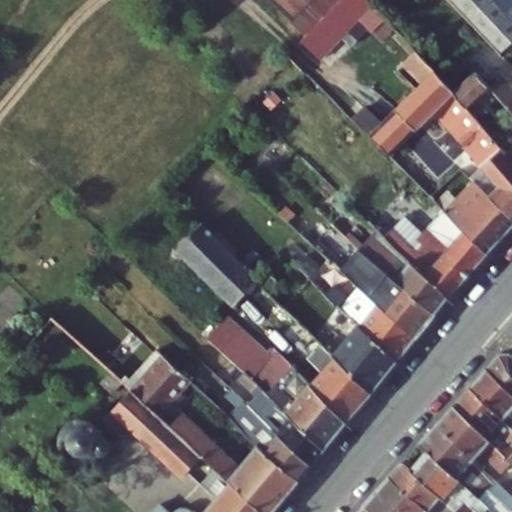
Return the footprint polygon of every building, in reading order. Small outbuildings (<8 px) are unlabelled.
[(316,0),(272,0),(294,23),(316,0)] [(314,44),(356,0),(316,0),(294,23),(314,44)] [(329,63),(379,12),(367,0),(356,0),(311,47),(329,63)] [(459,0),(498,42),(510,54),(511,52),(511,12),(501,0),(459,0)] [(511,0),(501,0),(511,12),(511,0)] [(441,120),(490,176),(481,185),(511,217),(511,162),(510,160),(469,114),(456,99),(421,60),(409,73),(427,94),(382,142),(401,160),(441,120)] [(496,90),(483,75),(456,99),(469,114),(496,90)] [(511,84),(509,81),(498,92),(506,100),(511,107),(511,84)] [(511,235),(511,217),(481,185),(452,214),(492,257),(511,235)] [(492,257),(452,214),(431,236),(414,219),(391,243),(408,260),(453,304),(492,257)] [(240,312),(263,286),(205,230),(182,255),(240,312)] [(440,319),(453,304),(408,260),(391,243),(374,261),(440,319)] [(364,288),(377,300),(422,341),(440,319),(374,261),(365,253),(347,273),(364,288)] [(316,283),(299,266),(272,295),(289,312),(316,283)] [(344,309),(364,327),(403,364),(422,341),(377,300),(364,288),(344,309)] [(264,394),(328,454),(339,440),(350,428),(315,392),(244,316),(215,347),(230,362),(249,380),(264,394)] [(403,364),(364,327),(336,357),(376,396),(403,364)] [(308,351),(331,373),(315,392),(350,428),(376,396),(336,357),(314,335),(307,342),(312,346),(308,351)] [(511,357),(504,358),(492,371),(511,391),(511,357)] [(220,472),(262,511),(279,511),(301,487),(261,450),(243,470),(178,409),(194,390),(164,361),(135,392),(193,447),(207,460),(220,472)] [(242,388),(249,380),(230,362),(223,370),(242,388)] [(511,391),(492,371),(475,390),(511,426),(511,391)] [(511,426),(475,390),(459,408),(511,460),(511,426)] [(193,447),(135,392),(116,412),(174,467),(193,447)] [(259,399),(263,403),(255,413),(315,470),(328,454),(264,394),(259,399)] [(230,411),(225,417),(261,450),(301,487),(315,470),(255,413),(250,408),(240,421),(230,411)] [(511,460),(459,408),(443,426),(482,465),(490,458),(503,471),(506,468),(511,474),(511,460)] [(104,455),(108,457),(113,449),(110,447),(107,433),(102,433),(99,429),(95,426),(87,425),(84,426),(79,428),(71,435),(69,441),(69,447),(73,454),(78,460),(82,462),(90,463),(93,463),(99,459),(102,457),(104,455)] [(443,426),(424,447),(433,455),(493,511),(511,511),(511,494),(482,465),(443,426)] [(187,480),(190,476),(207,460),(193,447),(174,467),(187,480)] [(493,511),(433,455),(416,472),(459,511),(473,511),(475,510),(477,511),(493,511)] [(459,511),(416,472),(408,465),(395,480),(429,511),(459,511)] [(219,504),(227,511),(262,511),(220,472),(204,489),(219,504)] [(429,511),(395,480),(370,508),(373,511),(429,511)]
